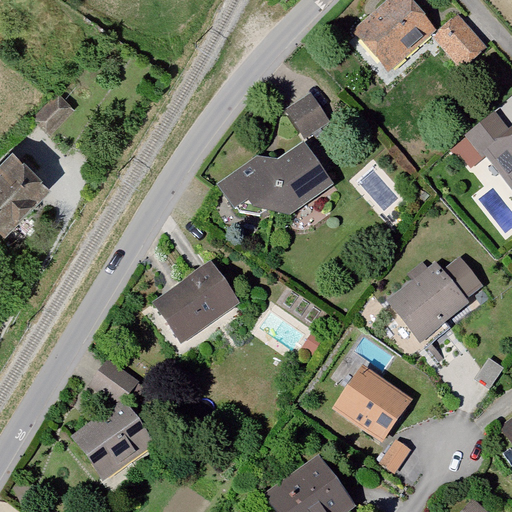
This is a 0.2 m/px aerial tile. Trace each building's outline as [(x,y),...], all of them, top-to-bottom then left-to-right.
[(398,0),(389,0),(341,43),(378,84),(431,37),(398,0)] [(458,25),(434,46),(457,73),(481,52),(458,25)] [(316,91),(288,108),(304,136),(332,119),(316,91)] [(494,116),(451,150),(469,172),(486,159),(511,191),(511,130),(508,133),(494,116)] [(251,165),(210,191),(229,219),(240,211),(279,229),(327,193),(297,154),(272,172),(251,165)] [(46,192),(7,157),(0,164),(0,239),(3,242),(46,192)] [(207,266),(143,309),(173,353),(237,310),(207,266)] [(435,268),(382,308),(416,352),(469,311),(435,268)] [(105,362),(96,390),(133,402),(142,374),(105,362)] [(406,405),(358,372),(329,416),(377,448),(406,405)] [(122,408),(66,442),(98,494),(154,459),(122,408)] [(405,455),(390,447),(377,471),(393,479),(405,455)] [(349,511),(322,464),(260,500),(267,511),(349,511)] [(485,511),(470,501),(462,511),(485,511)]
